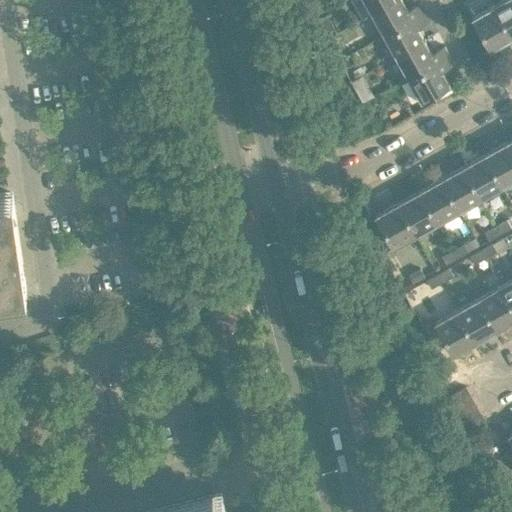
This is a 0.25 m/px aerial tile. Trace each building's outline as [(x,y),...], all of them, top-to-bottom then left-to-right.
[(0,0),(0,286),(22,284),(22,282),(19,282),(17,271),(20,271),(9,191),(0,192),(0,0)] [(365,0),(371,11),(370,11),(371,12),(392,0),(365,0)] [(392,0),(371,12),(371,13),(372,13),(383,32),(382,33),(383,34),(425,10),(421,2),(407,9),(401,0),(392,0)] [(495,2),(494,3),(511,33),(511,0),(501,0),(496,3),(495,2)] [(472,15),(490,48),(492,47),(491,47),(511,36),(511,33),(494,3),(493,3),(494,4),(474,15),(472,15)] [(425,10),(383,34),(383,35),(384,34),(395,54),(394,54),(395,55),(424,39),(424,38),(423,38),(416,26),(430,18),(425,10)] [(424,39),(395,55),(396,56),(407,76),(407,77),(449,53),(445,45),(431,53),(424,40),(425,40),(424,39)] [(449,53),(407,77),(408,78),(408,77),(419,97),(419,98),(419,99),(449,83),(448,81),(447,82),(440,69),(454,62),(449,53)] [(484,152),(502,185),(503,185),(502,184),(511,178),(511,151),(506,140),(504,141),(505,142),(485,153),(484,152)] [(463,164),(462,164),(481,197),(481,196),(501,185),(501,186),(502,185),(484,152),(483,153),(483,154),(463,165),(463,164)] [(441,176),(459,209),(460,209),(459,208),(479,197),(479,198),(481,197),(462,164),(461,165),(461,166),(442,177),(441,176)] [(419,188),(419,189),(437,222),(438,221),(437,221),(457,209),(458,210),(459,209),(441,176),(439,177),(440,178),(420,189),(419,188)] [(398,200),(397,201),(416,234),(416,233),(436,222),(437,222),(419,189),(418,189),(418,190),(398,201),(398,200)] [(414,234),(416,234),(397,201),(396,201),(396,202),(377,213),(376,213),(375,213),(393,246),(395,245),(394,245),(414,234)] [(508,218),(496,225),(500,232),(511,225),(508,218)] [(500,232),(496,225),(486,230),(489,237),(500,232)] [(464,242),(452,249),(456,256),(468,249),(464,242)] [(492,243),(481,249),(486,257),(497,251),(492,243)] [(442,255),(446,262),(456,256),(452,249),(442,255)] [(481,249),(471,255),(475,263),(486,257),(481,249)] [(409,273),(413,280),(424,274),(420,267),(409,273)] [(449,267),(438,273),(442,281),(453,275),(449,267)] [(438,273),(427,279),(432,287),(442,281),(438,273)] [(501,283),(500,283),(511,304),(511,277),(501,284),(501,283)] [(479,295),(497,328),(498,328),(497,327),(511,319),(511,304),(500,283),(499,284),(500,285),(480,296),(479,295)] [(458,307),(457,308),(475,341),(476,339),(495,328),(496,329),(497,328),(479,295),(477,296),(478,297),(458,308),(458,307)] [(474,341),(475,341),(457,308),(456,308),(456,309),(436,320),(436,319),(434,320),(453,353),(454,352),(474,340),(474,341)] [(466,386),(444,398),(450,408),(472,396),(466,386)] [(472,396),(450,408),(456,418),(477,406),(472,396)] [(477,406),(456,418),(462,428),(483,416),(477,406)] [(219,511),(214,490),(128,511),(219,511)]
